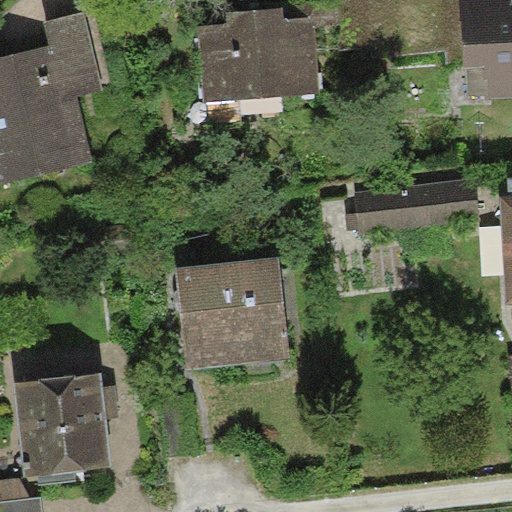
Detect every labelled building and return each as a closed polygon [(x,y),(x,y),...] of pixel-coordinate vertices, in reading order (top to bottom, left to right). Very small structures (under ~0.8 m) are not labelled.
[(460,0),(315,0),(317,16),(319,50),(372,46),(372,54),(447,49),(448,57),(463,56),(460,0)] [(511,0),(460,0),(463,56),(464,66),(485,65),(486,100),(511,98),(511,0)] [(228,23),(197,25),(201,99),(321,93),(319,50),(317,16),(284,18),(283,8),(227,10),(228,23)] [(44,21),(49,44),(66,41),(78,97),(104,91),(84,12),(44,21)] [(49,44),(0,56),(0,183),(94,161),(78,97),(66,41),(49,44)] [(475,180),(355,193),(355,199),(345,200),(348,230),(359,229),(359,235),(480,222),(475,180)] [(511,196),(508,196),(501,196),(505,304),(511,303),(511,196)] [(280,257),(177,267),(181,314),(187,370),(291,359),(280,257)] [(103,374),(15,383),(24,476),(25,479),(34,478),(113,470),(107,418),(106,401),(104,386),(103,374)] [(117,385),(104,386),(106,401),(107,418),(120,417),(117,385)] [(192,398),(162,401),(167,458),(198,456),(192,398)] [(24,476),(0,479),(0,511),(42,511),(41,497),(37,498),(34,478),(25,479),(24,476)]
